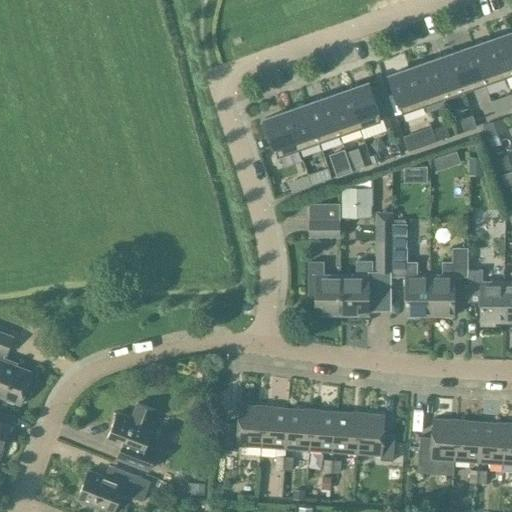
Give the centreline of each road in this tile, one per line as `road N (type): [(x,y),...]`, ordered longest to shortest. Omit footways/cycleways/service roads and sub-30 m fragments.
road 1 (residential): [(258,347),(271,278),(256,197),(218,84),(455,0)]
road 2 (unclassified): [(19,511),(50,415),(79,379),(112,358),(221,340),(258,347)]
road 3 (unclassified): [(258,347),(374,368),(511,371)]
